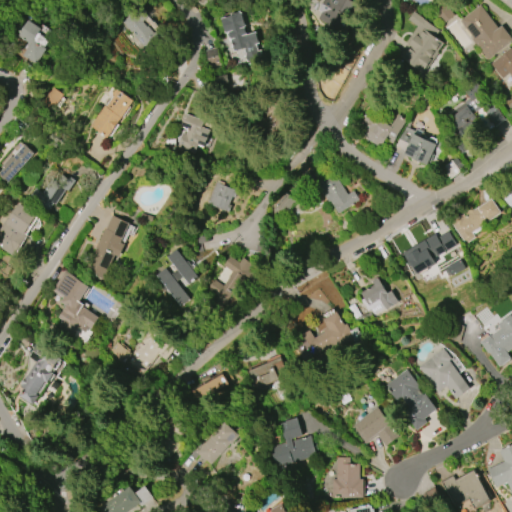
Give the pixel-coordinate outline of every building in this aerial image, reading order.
[(357,0),(319,0),(312,16),(343,31),(357,0)] [(130,32),(120,21),(127,15),(126,14),(138,4),(148,16),(142,21),(147,27),(148,26),(158,37),(145,49),(133,36),(134,35),(131,31),(130,32)] [(455,15),(444,25),(434,13),(445,4),(455,15)] [(481,5),(498,28),(501,26),(511,40),(493,55),(493,56),(488,60),(485,56),(484,57),(480,52),(481,51),(471,39),(473,38),(460,21),(481,5)] [(444,43),(438,51),(439,52),(422,74),(410,65),(410,66),(403,61),(404,60),(399,56),(409,44),(406,42),(418,26),(408,19),(414,11),(439,30),(435,36),(444,43)] [(222,18),(239,13),(243,26),(242,26),(244,34),(255,31),(259,43),(256,44),(258,50),(260,50),(263,58),(248,63),(243,48),(234,51),(230,38),(229,39),(222,18)] [(28,20),(41,28),(38,32),(49,40),(44,47),(46,49),(36,64),(23,55),(29,46),(26,44),(28,42),(18,35),(28,20)] [(491,64),(510,49),(511,51),(511,78),(508,73),(502,78),(491,64)] [(504,118),(494,126),(486,115),(487,115),(482,108),(465,120),(467,122),(452,134),(443,122),(452,115),(451,113),(470,98),(465,91),(476,82),(504,118)] [(133,100),(107,137),(90,125),(104,105),(106,106),(114,95),(112,93),(116,87),(133,100)] [(53,88),(62,94),(53,107),(44,101),(53,88)] [(407,119),(393,142),(386,138),(380,148),(364,138),(363,139),(360,138),(364,132),(357,128),(360,123),(362,124),(368,114),(375,119),(376,117),(390,125),(397,113),(407,119)] [(185,114),(204,121),(202,128),(209,130),(204,146),(198,144),(195,152),(178,146),(183,133),(186,134),(188,129),(180,126),(185,114)] [(427,165),(405,154),(407,150),(397,144),(410,120),(412,121),(408,128),(414,131),(416,127),(423,131),(422,132),(443,143),(439,150),(435,148),(427,165)] [(34,153),(7,183),(0,176),(0,171),(2,169),(0,167),(10,155),(12,157),(23,144),(34,153)] [(41,192),(49,180),(52,182),(60,170),(75,180),(68,190),(66,189),(56,204),(54,203),(48,212),(28,197),(35,187),(41,192)] [(359,200),(338,213),(329,200),(328,201),(321,191),(318,194),(312,184),(332,171),(347,195),(353,191),(359,200)] [(207,204),(215,182),(216,182),(217,180),(224,182),(223,185),(234,189),(234,191),(237,192),(235,198),(232,197),(226,212),(207,204)] [(511,188),(501,197),(511,210),(511,188)] [(275,205),(286,192),(296,201),(286,212),(288,214),(281,223),(273,216),(273,208),(276,205),(275,205)] [(464,243),(450,222),(453,220),(452,218),(456,216),(456,217),(462,213),(463,216),(466,214),(464,212),(472,207),(473,209),(475,208),(476,208),(491,198),(500,212),(471,232),(473,236),(464,243)] [(28,235),(14,256),(0,246),(0,226),(5,219),(6,220),(18,203),(36,215),(25,233),(28,235)] [(85,271),(105,228),(106,228),(113,215),(129,223),(120,242),(124,244),(118,257),(114,255),(103,279),(85,271)] [(434,263),(416,273),(407,257),(417,251),(415,247),(434,237),(435,240),(446,235),(452,247),(442,253),(441,251),(434,255),(433,253),(430,255),(434,263)] [(198,277),(188,285),(181,277),(175,282),(189,299),(180,306),(156,276),(165,268),(170,275),(176,270),(166,257),(176,249),(198,277)] [(252,265),(249,269),(259,276),(254,283),(243,275),(223,304),(213,297),(215,295),(206,289),(213,279),(222,285),(232,271),(223,265),(229,256),(238,262),(242,257),(252,265)] [(465,268),(451,276),(450,274),(447,276),(443,269),(448,266),(460,259),(465,268)] [(58,326),(62,319),(59,317),(67,305),(61,301),(64,297),(52,290),(65,270),(90,286),(80,301),(84,304),(83,307),(98,317),(90,329),(88,327),(84,333),(82,331),(77,339),(58,326)] [(391,290),(398,302),(385,310),(384,308),(374,315),(370,308),(366,311),(360,300),(363,298),(360,293),(374,285),(372,281),(377,278),(387,293),(391,290)] [(336,312),(344,325),(346,323),(350,331),(356,327),(365,342),(356,347),(352,340),(332,351),(329,345),(320,350),(323,354),(305,364),(291,339),(309,330),(313,337),(322,332),(321,330),(326,327),(322,320),(336,312)] [(511,347),(506,352),(511,358),(500,366),(489,352),(488,353),(479,342),(488,335),(489,336),(500,328),(497,324),(509,315),(511,318),(511,347)] [(175,346),(165,359),(158,354),(140,375),(125,363),(128,359),(124,356),(121,359),(110,350),(116,342),(119,345),(121,343),(129,349),(127,351),(130,353),(142,339),(141,338),(151,327),(175,346)] [(24,377),(35,361),(28,356),(37,343),(59,358),(49,371),(53,373),(46,382),(45,381),(36,394),(38,396),(32,405),(18,395),(22,389),(18,386),(19,384),(18,384),(24,376),(24,377)] [(438,392),(419,367),(444,348),(451,358),(448,360),(470,388),(456,399),(446,386),(438,392)] [(245,371),(280,357),(287,374),(277,378),(278,379),(261,387),(260,385),(252,388),(245,371)] [(440,413),(417,431),(401,410),(408,406),(401,396),(395,401),(383,386),(407,369),(420,386),(417,388),(422,395),(425,392),(440,413)] [(223,372),(190,390),(197,403),(230,385),(223,372)] [(352,426),(377,407),(400,436),(386,447),(376,434),(365,443),(352,426)] [(311,436),(316,457),(275,468),(269,447),(285,443),(280,424),(285,423),(285,421),(297,418),(302,436),(290,439),(291,441),(311,436)] [(198,452),(225,422),(240,435),(231,445),(230,444),(211,464),(198,452)] [(511,493),(507,481),(495,486),(487,468),(504,461),(499,449),(511,443),(511,493)] [(335,478),(336,457),(349,457),(349,464),(359,464),(359,479),(363,479),(363,497),(331,497),(331,478),(335,478)] [(489,500),(474,508),(468,498),(453,506),(441,483),(453,476),(455,481),(474,471),(489,500)] [(105,511),(102,507),(130,487),(134,493),(144,485),(153,497),(141,506),(139,503),(126,511),(105,511)] [(269,511),(270,509),(281,503),(285,511),(269,511)]
